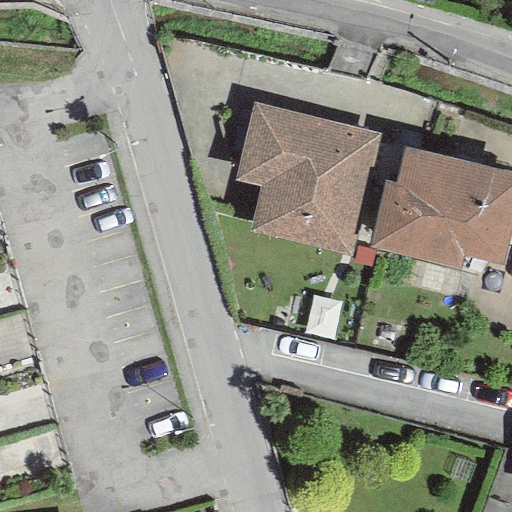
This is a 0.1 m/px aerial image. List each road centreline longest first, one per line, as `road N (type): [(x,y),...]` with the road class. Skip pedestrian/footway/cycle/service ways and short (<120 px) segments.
road 1 (residential): [(258,511),(108,0)]
road 2 (residential): [(301,0),(446,33),(511,58)]
